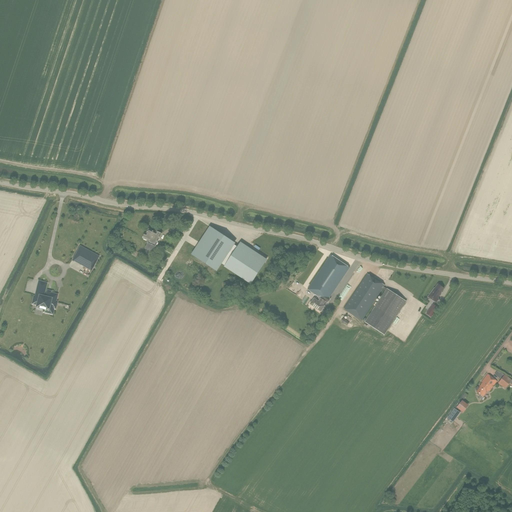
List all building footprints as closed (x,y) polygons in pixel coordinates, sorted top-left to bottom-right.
[(210,227),(192,254),(216,270),(221,263),(222,264),(225,266),(251,283),(265,263),(238,246),(237,247),(234,245),(234,244),(234,243),(210,227)] [(156,231),(156,232),(149,229),(146,234),(145,233),(142,238),(148,241),(144,248),(154,253),(157,247),(156,246),(161,234),(156,231)] [(98,256),(79,246),(72,258),(92,269),(98,256)] [(320,298),(321,298),(326,301),(328,303),(331,299),(329,298),(350,267),(330,255),(307,289),(309,290),(320,298)] [(362,320),(382,288),(386,290),(365,322),(384,334),(406,301),(387,289),(384,287),(385,285),(367,273),(344,309),(362,320)] [(40,282),(38,281),(34,299),(33,298),(32,304),(37,305),(37,304),(40,305),(40,306),(41,307),(42,308),(46,309),(46,311),(47,312),(48,313),(49,313),(48,313),(52,314),(53,308),(55,308),(56,302),(55,301),(56,298),(56,296),(56,295),(55,294),(54,294),(49,293),(48,297),(43,296),(46,283),(44,283),(44,282),(40,281),(40,282)] [(438,284),(435,288),(434,288),(428,297),(436,303),(439,298),(438,297),(441,293),(444,288),(438,284)] [(323,304),(326,301),(321,298),(318,301),(314,298),(310,304),(320,311),(325,305),(323,304)] [(430,310),(429,311),(433,314),(438,307),(434,304),(430,310)] [(501,378),(504,374),(498,370),(495,375),(501,378)] [(489,375),(488,374),(482,382),(479,386),(480,387),(477,386),(475,389),(477,391),(483,396),(486,393),(487,394),(490,390),(497,381),(495,380),(496,380),(489,375)] [(511,380),(505,375),(498,383),(505,388),(511,380)] [(462,401),(463,402),(467,395),(465,394),(456,405),(458,406),(462,401)] [(457,407),(460,409),(463,411),(467,405),(463,402),(462,401),(458,406),(457,407)] [(458,411),(460,409),(457,407),(448,419),(453,423),(460,413),(458,411)]
